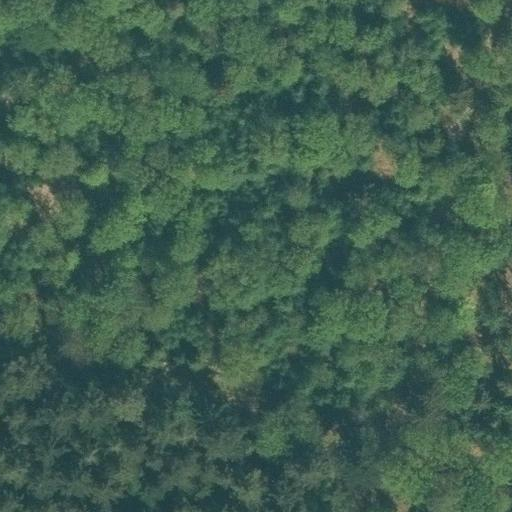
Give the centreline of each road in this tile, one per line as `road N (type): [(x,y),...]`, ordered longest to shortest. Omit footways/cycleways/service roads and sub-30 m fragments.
road 1 (track): [(511,480),(0,330)]
road 2 (track): [(506,0),(359,511)]
